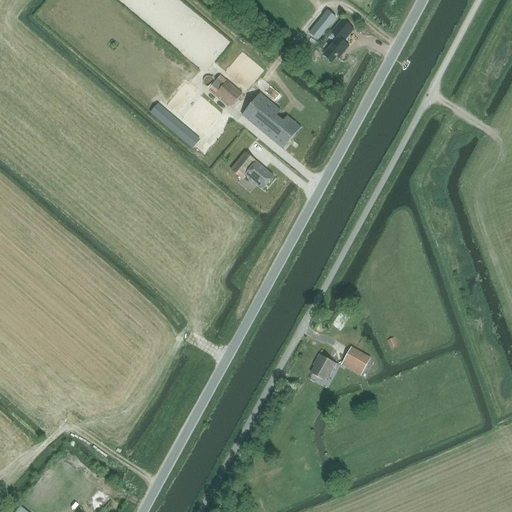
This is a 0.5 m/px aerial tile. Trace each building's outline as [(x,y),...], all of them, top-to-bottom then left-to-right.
[(343,22),(324,45),(330,50),(324,57),(333,64),(341,53),(343,54),(349,47),(343,43),(349,36),(347,35),(352,29),(343,22)] [(209,69),(207,78),(214,80),(216,71),(209,69)] [(235,100),(246,88),(224,69),(214,81),(235,100)] [(215,83),(210,89),(217,94),(221,89),(215,83)] [(260,94),(242,115),(283,149),(301,128),(287,117),(284,120),(277,115),(280,111),(274,105),(260,94)] [(158,104),(150,113),(156,118),(187,144),(193,149),(201,140),(194,135),(191,139),(160,114),(164,109),(158,104)] [(208,130),(203,136),(211,142),(216,136),(208,130)] [(263,189),(274,177),(246,153),(232,170),(243,179),(246,175),(263,189)] [(392,338),(386,340),(389,348),(395,345),(392,338)] [(363,372),(371,359),(352,349),(344,362),(363,372)] [(316,367),(312,374),(326,382),(330,374),(332,375),(337,365),(321,356),(315,366),(316,367)]
